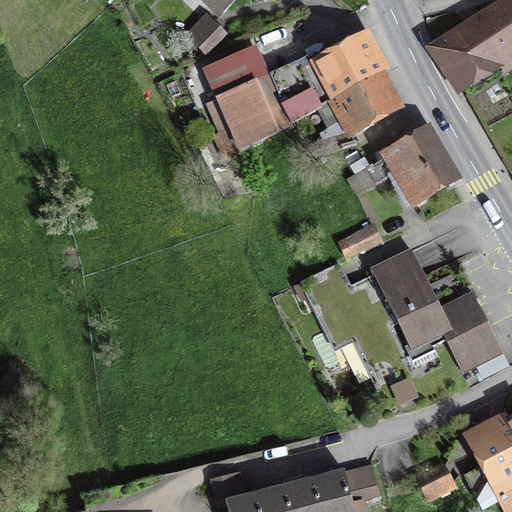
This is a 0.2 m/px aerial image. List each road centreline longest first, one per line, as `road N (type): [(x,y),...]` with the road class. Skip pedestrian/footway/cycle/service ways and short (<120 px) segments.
road 1 (residential): [(110,511),(201,474),(350,446),(511,381)]
road 2 (secondary): [(511,234),(387,0)]
